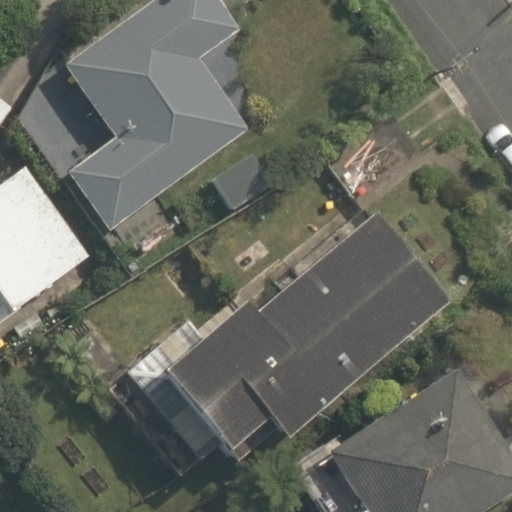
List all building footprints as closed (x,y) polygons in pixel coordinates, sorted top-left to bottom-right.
[(77,170),(113,226),(252,134),(194,48),(265,1),(263,0),(181,0),(73,72),(120,142),(77,170)] [(0,123),(16,102),(0,90),(0,123)] [(19,160),(0,173),(0,328),(92,264),(19,160)] [(379,207),(170,364),(229,442),(269,413),(276,422),(445,295),(379,207)] [(323,430),(365,511),(444,511),(511,477),(511,438),(469,355),(323,430)]
